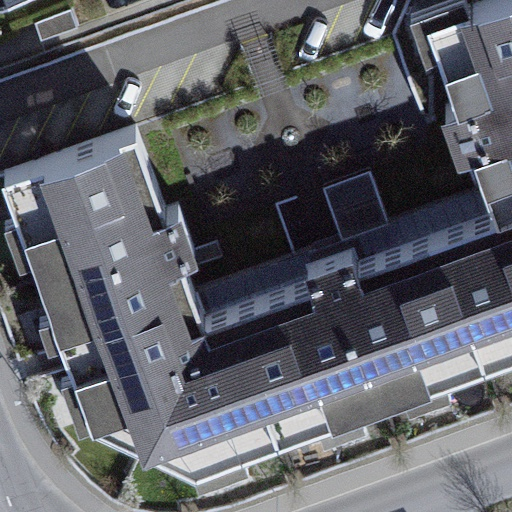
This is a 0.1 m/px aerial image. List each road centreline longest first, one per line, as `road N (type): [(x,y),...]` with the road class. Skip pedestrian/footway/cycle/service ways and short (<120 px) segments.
road 1 (unknown): [(191,0),(0,69)]
road 2 (residential): [(511,464),(383,511)]
